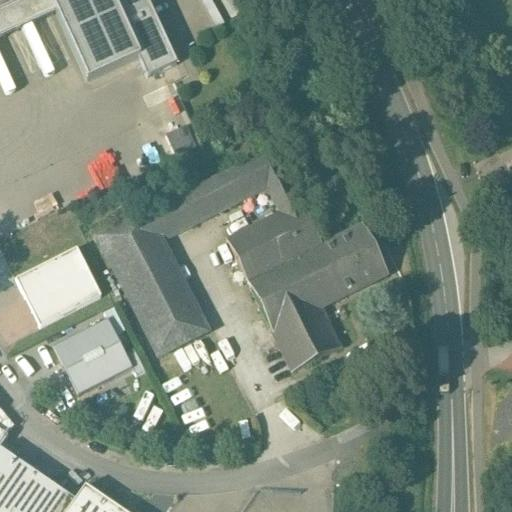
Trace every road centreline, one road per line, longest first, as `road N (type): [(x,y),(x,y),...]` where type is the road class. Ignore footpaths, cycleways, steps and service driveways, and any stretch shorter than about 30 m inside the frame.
road 1 (secondary): [(341,0),(414,160),(444,291),(449,511)]
road 2 (residential): [(352,443),(220,483),(134,481),(69,455),(0,392)]
